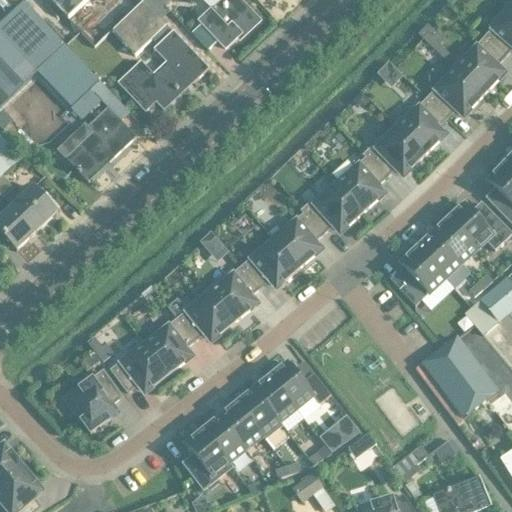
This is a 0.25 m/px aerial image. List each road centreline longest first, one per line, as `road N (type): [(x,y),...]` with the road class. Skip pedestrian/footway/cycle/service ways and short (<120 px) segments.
road 1 (residential): [(0,394),(68,461),(107,459),(342,275),(511,107)]
road 2 (unclassified): [(0,323),(325,0)]
